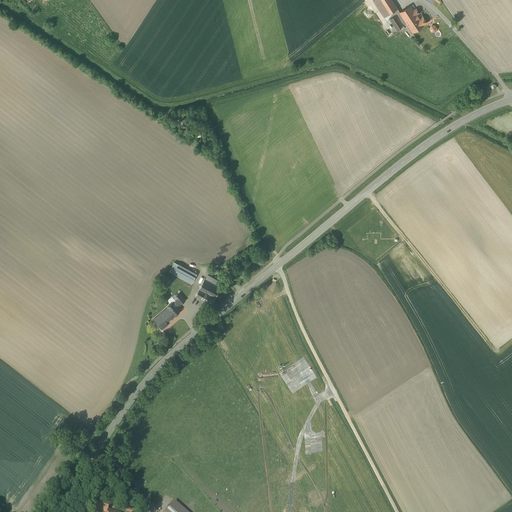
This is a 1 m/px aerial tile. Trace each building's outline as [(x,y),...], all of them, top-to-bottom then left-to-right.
[(399,11),(392,0),(378,0),(374,3),(385,20),(399,11)] [(416,12),(414,7),(401,15),(413,35),(431,25),(425,15),(424,16),(420,10),(416,12)] [(192,285),(198,275),(174,262),(169,272),(192,285)] [(225,283),(208,275),(197,298),(214,306),(225,283)] [(170,305),(153,318),(163,330),(169,325),(168,324),(184,311),(181,306),(187,301),(180,292),(167,302),(170,305)] [(97,508),(110,511),(112,503),(99,499),(97,508)]
